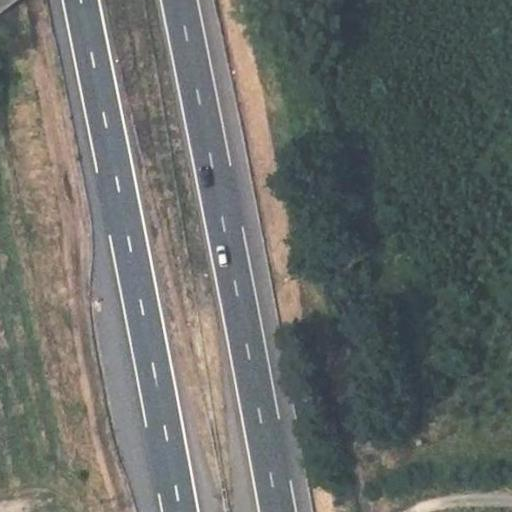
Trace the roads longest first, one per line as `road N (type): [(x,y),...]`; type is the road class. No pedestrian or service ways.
road 1 (motorway): [(79,0),(179,511)]
road 2 (motorway): [(279,511),(180,0)]
